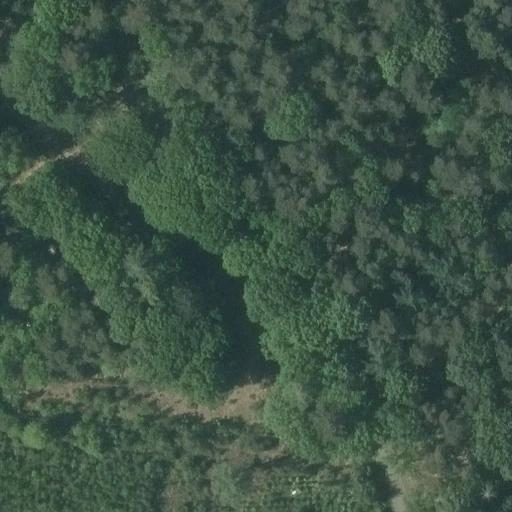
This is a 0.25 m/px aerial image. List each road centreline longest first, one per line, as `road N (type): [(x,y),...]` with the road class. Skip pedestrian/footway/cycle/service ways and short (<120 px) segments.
road 1 (unclassified): [(404,511),(353,357),(301,277),(0,37)]
road 2 (track): [(511,160),(200,125),(124,132)]
